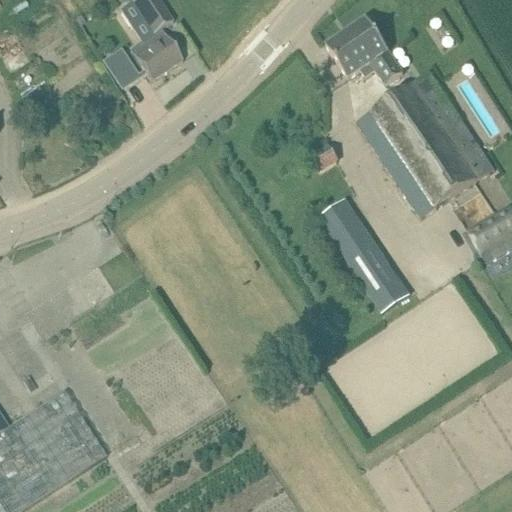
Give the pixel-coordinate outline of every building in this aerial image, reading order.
[(158,34),(141,9),(122,21),(139,46),(158,34)] [(326,49),(348,82),(361,73),(366,81),(376,74),(385,88),(403,76),(366,21),(326,49)] [(0,53),(12,73),(29,62),(12,35),(6,39),(1,31),(0,31),(0,53)] [(182,65),(161,32),(158,34),(139,46),(130,53),(144,74),(146,78),(151,85),(182,65)] [(138,77),(122,52),(102,65),(121,95),(146,78),(144,74),(138,77)] [(367,142),(421,221),(494,171),(441,93),(430,76),(356,126),(367,142)] [(114,131),(119,139),(129,132),(124,124),(114,131)] [(309,160),(320,177),(338,166),(327,149),(309,160)] [(319,222),(337,249),(331,253),(338,264),(343,260),(381,317),(409,298),(346,204),(319,222)] [(467,231),(488,267),(511,252),(511,213),(508,207),(467,231)] [(0,511),(24,511),(105,460),(63,395),(8,431),(0,418),(0,511)]
